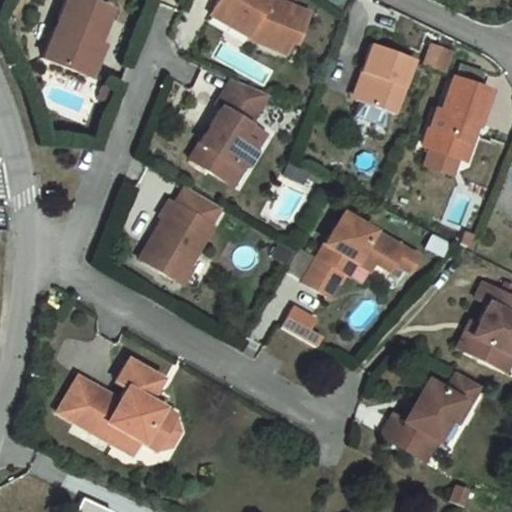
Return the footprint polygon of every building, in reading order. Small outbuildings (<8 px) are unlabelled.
[(107,11),(78,0),(62,0),(40,62),(75,75),(87,43),(94,45),(107,11)] [(213,0),(211,5),(248,27),(245,32),(244,34),(283,51),(288,38),(293,41),(306,11),(279,0),(213,0)] [(248,27),(211,5),(207,11),(245,32),(248,27)] [(94,45),(87,43),(75,75),(87,79),(99,47),(94,45)] [(419,65),(441,69),(445,48),(423,44),(419,65)] [(357,107),(364,109),(387,116),(393,118),(414,62),(373,48),(361,75),(367,77),(357,107)] [(265,93),(229,79),(213,103),(218,107),(185,158),(218,179),(227,164),(233,167),(244,165),(252,152),(250,141),(239,134),(246,123),(265,93)] [(434,113),(421,152),(458,165),(471,128),(478,130),(491,95),(455,83),(443,116),(434,113)] [(382,132),(387,116),(364,109),(358,125),(382,132)] [(263,134),(246,123),(239,134),(250,141),(252,152),(263,134)] [(227,164),(218,179),(230,186),(244,165),(233,167),(227,164)] [(182,186),(173,202),(208,223),(218,206),(182,186)] [(173,202),(167,199),(157,216),(161,218),(137,259),(177,282),(210,224),(208,223),(173,202)] [(399,244),(339,209),(299,280),(325,295),(339,270),(345,273),(352,259),(357,252),(371,260),(386,268),(390,260),(399,244)] [(415,253),(399,244),(390,260),(406,269),(415,253)] [(371,260),(357,252),(352,259),(366,267),(371,260)] [(511,336),(511,295),(479,279),(471,296),(482,301),(472,322),(458,350),(498,370),(507,353),(504,351),(511,336)] [(312,318),(290,305),(278,325),(313,345),(319,335),(306,327),(312,318)] [(472,322),(465,318),(451,347),(458,350),(472,322)] [(76,373),(56,409),(112,440),(119,427),(138,438),(152,446),(168,442),(177,427),(172,411),(158,403),(147,396),(152,388),(160,375),(126,356),(113,378),(123,384),(116,396),(76,373)] [(475,382),(451,369),(441,387),(422,377),(399,416),(390,411),(377,433),(420,457),(445,414),(455,396),(464,401),(475,382)] [(464,401),(455,396),(445,414),(454,419),(464,401)] [(94,511),(68,499),(60,511),(94,511)]
